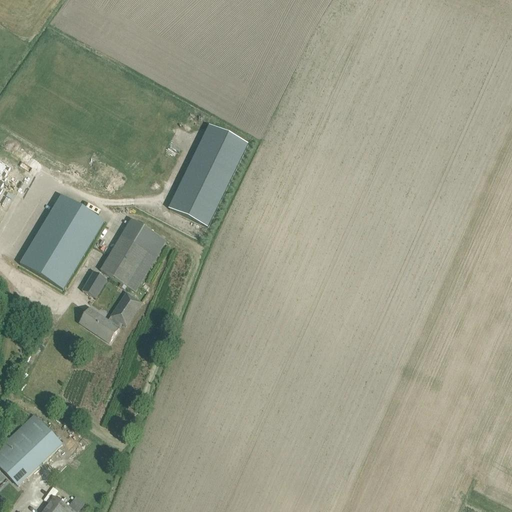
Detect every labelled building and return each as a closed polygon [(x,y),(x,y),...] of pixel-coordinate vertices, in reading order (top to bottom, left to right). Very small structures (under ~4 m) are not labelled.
[(78,173),(123,74),(87,57),(84,63),(92,67),(89,74),(85,72),(81,80),(82,80),(45,158),(78,173)] [(210,127),(170,211),(207,229),(248,146),(210,127)] [(240,134),(238,138),(248,144),(250,141),(240,134)] [(163,199),(187,151),(163,139),(139,187),(163,199)] [(10,167),(0,160),(0,193),(3,187),(2,186),(7,177),(5,176),(10,167)] [(103,224),(60,199),(20,269),(64,293),(103,224)] [(94,210),(92,216),(106,220),(108,215),(94,210)] [(126,288),(135,293),(165,243),(131,222),(101,272),(121,285),(119,288),(124,291),(126,288)] [(94,274),(82,293),(96,301),(107,282),(94,274)] [(131,298),(113,325),(90,310),(80,325),(109,345),(119,330),(122,333),(126,328),(131,331),(147,308),(131,298)] [(62,446),(34,417),(0,448),(0,469),(16,487),(62,446)] [(74,511),(55,498),(44,511),(74,511)]
